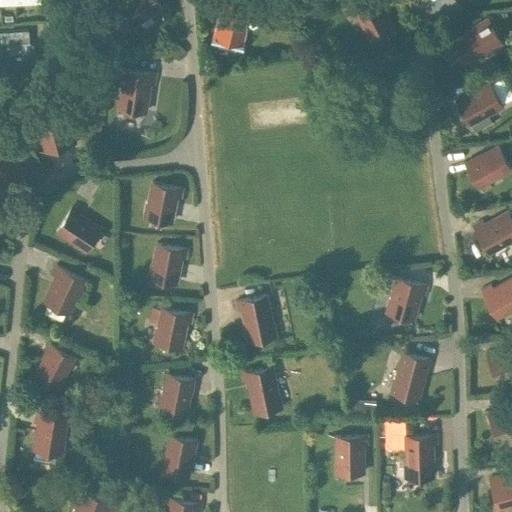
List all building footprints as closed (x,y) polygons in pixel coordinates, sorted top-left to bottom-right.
[(128,32),(140,24),(139,23),(162,7),(157,0),(125,0),(112,10),(128,32)] [(258,11),(258,10),(220,0),(217,11),(222,12),(216,38),(243,45),(246,32),(245,31),(250,9),(258,11)] [(380,0),(358,0),(344,8),(345,8),(352,4),(364,27),(362,27),(369,40),(394,26),(380,0)] [(47,3),(48,17),(59,16),(59,2),(47,3)] [(459,35),(457,31),(448,36),(467,70),(468,70),(464,63),(490,48),(491,50),(503,43),(499,35),(500,32),(497,26),(494,25),(493,25),(489,18),(459,35)] [(62,42),(53,43),(54,60),(64,60),(62,42)] [(125,109),(124,112),(127,115),(136,117),(140,115),(140,111),(145,112),(150,83),(155,83),(157,73),(118,67),(117,68),(125,69),(122,94),(120,94),(118,108),(125,109)] [(459,100),(458,99),(457,99),(475,131),(475,130),(471,123),(491,112),(492,113),(504,106),(490,82),(459,100)] [(46,150),(39,152),(39,153),(77,143),(74,133),(69,134),(62,108),(35,115),(39,129),(40,128),(46,150)] [(0,181),(3,186),(0,188),(0,189),(28,166),(21,158),(17,161),(0,141),(0,181)] [(468,163),(467,161),(466,162),(483,193),(484,193),(480,186),(500,175),(501,176),(511,169),(511,167),(499,145),(468,163)] [(172,221),(177,197),(182,198),(184,188),(153,182),(149,202),(147,202),(144,216),(172,221)] [(74,205),(57,231),(75,243),(74,244),(86,252),(101,228),(81,215),(83,211),(74,205)] [(486,224),(483,220),(474,225),(493,260),(494,259),(490,252),(510,241),(511,242),(511,241),(511,216),(509,211),(486,224)] [(177,282),(181,258),(186,259),(188,249),(157,243),(153,263),(152,263),(149,277),(177,282)] [(57,265),(53,274),(57,277),(46,301),(71,313),(77,300),(76,300),(86,278),(57,265)] [(429,284),(410,279),(391,274),(398,276),(392,298),(390,298),(386,311),(413,319),(421,293),(426,295),(429,284)] [(511,278),(494,289),(491,284),(482,290),(501,324),(502,324),(498,317),(511,308),(511,278)] [(244,310),(250,341),(277,335),(275,321),(273,322),(267,294),(236,300),(239,311),(244,310)] [(186,323),(191,324),(194,313),(163,307),(158,328),(157,328),(154,341),(182,347),(186,323)] [(51,342),(51,343),(52,344),(35,374),(60,388),(66,375),(65,375),(75,357),(82,361),(82,360),(51,342)] [(486,353),(502,389),(499,382),(511,376),(511,347),(498,353),(496,349),(486,353)] [(429,357),(404,350),(396,378),(395,378),(391,391),(418,398),(429,357)] [(273,365),(242,372),(244,382),(249,381),(256,412),(283,406),(280,393),(279,393),(273,365)] [(195,379),(195,378),(168,373),(164,393),(162,393),(159,407),(187,412),(193,379),(195,379)] [(376,413),(376,400),(364,400),(363,413),(376,413)] [(488,412),(503,449),(504,449),(501,441),(511,436),(511,407),(500,413),(498,408),(488,412)] [(40,423),(36,450),(63,454),(65,440),(64,440),(68,418),(75,419),(76,418),(37,412),(35,422),(40,423)] [(390,449),(402,447),(401,433),(388,434),(390,449)] [(161,471),(189,476),(196,440),(197,441),(197,439),(170,434),(165,457),(164,457),(161,471)] [(405,477),(419,477),(433,476),(432,445),(437,444),(437,434),(405,435),(406,463),(404,463),(405,477)] [(335,473),(363,473),(363,445),(368,445),(368,435),(328,436),(336,436),(337,459),(335,459),(335,473)] [(500,511),(499,508),(511,504),(511,476),(501,480),(500,475),(490,478),(499,511),(500,511)] [(73,511),(104,511),(105,510),(110,511),(114,502),(78,486),(85,490),(76,511),(74,510),(73,511)] [(200,511),(202,503),(171,497),(168,511),(200,511)]
